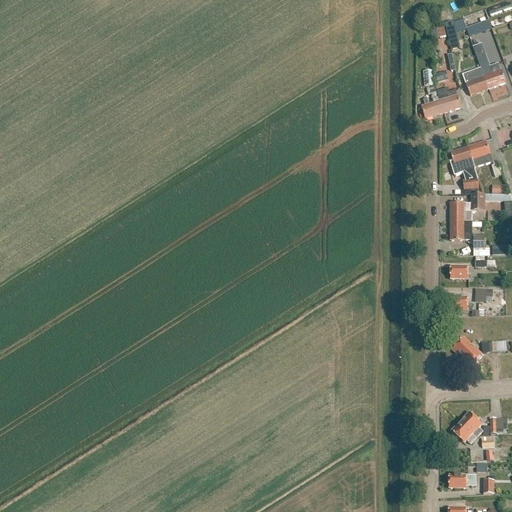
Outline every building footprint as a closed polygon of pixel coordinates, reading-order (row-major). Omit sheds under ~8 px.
[(490,10),(491,15),(511,12),(510,6),(490,10)] [(468,37),(491,31),(489,21),(466,27),(468,37)] [(436,29),(438,39),(446,37),(444,27),(436,29)] [(460,59),(459,40),(452,40),(453,59),(460,59)] [(482,45),(473,48),(481,70),(484,79),(488,91),(506,84),(499,64),(490,67),(482,45)] [(450,72),(455,71),(452,54),(447,55),(450,72)] [(481,70),(463,76),(470,97),(488,91),(484,79),(481,70)] [(423,73),(424,88),(434,87),(433,72),(423,73)] [(446,73),(436,74),(437,81),(447,80),(446,73)] [(437,93),(440,103),(444,115),(461,109),(458,97),(457,97),(456,91),(449,93),(448,89),(437,93)] [(444,115),(440,103),(422,108),(425,120),(444,115)] [(486,143),(468,149),(472,161),(475,169),(486,165),(493,163),(494,166),(499,164),(494,146),(488,148),(486,143)] [(468,149),(450,154),(454,167),(472,161),(468,149)] [(498,165),(492,167),(495,178),(502,176),(498,165)] [(463,181),(464,192),(479,190),(478,179),(463,181)] [(492,195),(505,194),(505,186),(491,187),(492,195)] [(472,223),(472,213),(485,212),(485,196),(471,196),(471,205),(464,205),(464,204),(450,205),(451,223),(472,223)] [(451,242),(464,242),(473,242),(473,251),(485,250),(485,237),(473,237),(473,238),(472,238),(472,223),(451,223),(451,242)] [(451,268),(451,281),(468,281),(472,281),(472,277),(468,277),(468,268),(451,268)] [(450,312),(468,312),(472,312),(472,305),(468,305),(468,299),(451,299),(450,312)] [(464,339),(452,352),(461,361),(476,345),(474,343),(471,346),(464,339)] [(489,345),(489,354),(496,353),(507,352),(506,342),(496,343),(496,344),(489,345)] [(476,351),(479,348),(476,345),(461,361),(471,370),(483,357),(476,351)] [(469,414),(460,423),(477,440),(483,433),(479,429),(482,426),(469,414)] [(460,423),(452,432),(464,444),(466,442),(470,446),(477,440),(460,423)] [(494,439),(483,439),(483,449),(495,449),(494,439)] [(449,477),(449,490),(467,490),(467,487),(476,487),(476,477),(449,477)] [(494,496),(494,482),(483,482),(483,496),(494,496)]
